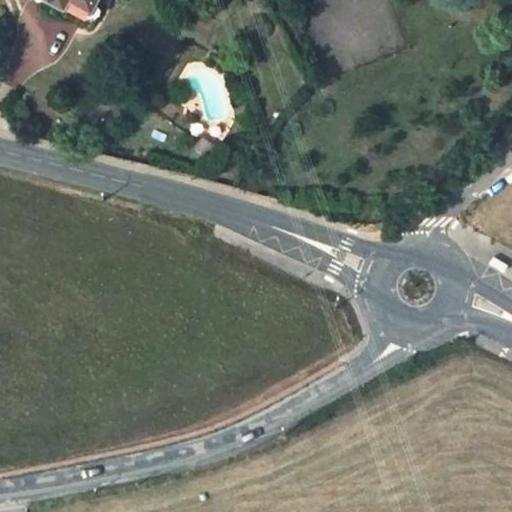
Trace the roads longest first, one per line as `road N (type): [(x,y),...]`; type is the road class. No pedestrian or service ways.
road 1 (unclassified): [(0,496),(169,458),(249,430),(376,361),(404,327)]
road 2 (secondary): [(0,148),(199,199),(280,229)]
road 3 (residential): [(511,153),(434,222),(421,246)]
